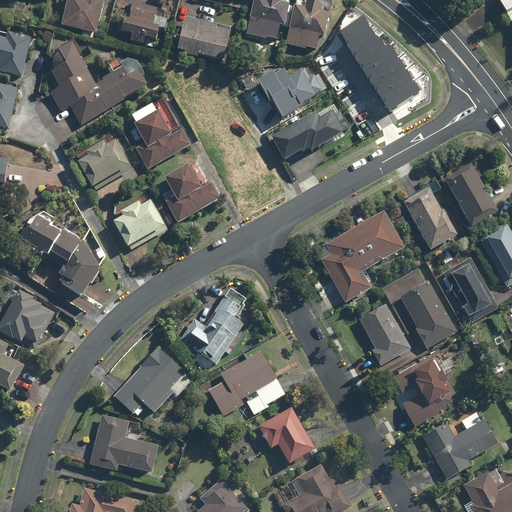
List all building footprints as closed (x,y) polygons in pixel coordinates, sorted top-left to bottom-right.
[(68,0),(62,27),(83,33),(82,37),(92,40),(93,35),(98,36),(106,0),(68,0)] [(255,0),(251,22),(258,24),(255,36),(278,41),(282,27),(286,28),(291,7),(282,4),(282,0),(255,0)] [(323,7),(297,0),(287,44),(317,51),(321,36),(325,37),(330,15),(321,13),(323,7)] [(511,0),(500,0),(511,22),(511,0)] [(158,9),(134,4),(130,21),(120,19),(117,32),(132,36),(131,43),(144,46),(146,39),(157,41),(159,30),(166,31),(169,20),(156,17),(158,9)] [(379,37),(364,14),(338,31),(390,110),(421,90),(384,34),(379,37)] [(234,31),(186,18),(178,51),(225,63),(234,31)] [(7,42),(0,39),(0,68),(0,69),(0,70),(0,72),(23,79),(33,41),(9,34),(7,42)] [(97,84),(74,45),(60,52),(59,53),(58,54),(58,55),(57,55),(57,56),(56,57),(56,58),(55,59),(55,60),(54,61),(54,62),(54,63),(54,64),(53,65),(53,66),(53,67),(53,68),(53,69),(53,70),(53,71),(53,72),(53,73),(53,74),(54,75),(61,88),(51,94),(63,114),(71,109),(83,129),(126,103),(126,102),(150,88),(144,77),(146,76),(136,58),(111,72),(113,75),(97,84)] [(256,79),(270,103),(274,100),(283,115),(329,88),(320,73),(309,80),(304,71),(290,80),(283,69),(277,73),(274,68),(256,79)] [(0,137),(6,139),(20,92),(0,86),(0,137)] [(374,96),(368,94),(346,107),(358,128),(384,112),(374,96)] [(138,145),(135,146),(149,172),(193,147),(183,131),(173,136),(156,106),(132,119),(138,129),(131,133),(138,145)] [(271,137),(283,158),(310,143),(312,148),(348,127),(339,110),(335,112),(334,109),(319,118),(316,112),(271,137)] [(89,156),(79,161),(93,188),(131,168),(117,141),(108,146),(106,143),(88,154),(89,156)] [(0,183),(7,184),(10,162),(0,160),(0,183)] [(472,165),(446,181),(474,228),(500,213),(472,165)] [(176,197),(166,202),(179,225),(223,202),(213,184),(208,186),(200,171),(194,174),(191,166),(166,179),(176,197)] [(403,201),(431,251),(459,235),(446,212),(443,214),(433,195),(442,190),(437,181),(403,201)] [(124,219),(116,223),(130,249),(167,228),(152,202),(141,208),(140,205),(122,215),(124,219)] [(44,213),(31,219),(19,239),(49,258),(52,254),(67,264),(60,276),(64,279),(61,284),(85,298),(102,270),(86,245),(53,226),(56,220),(44,213)] [(406,251),(386,213),(326,245),(331,255),(323,260),(347,304),(373,290),(364,273),(406,251)] [(511,232),(507,223),(480,238),(509,289),(511,286),(511,232)] [(471,259),(445,274),(473,324),(499,310),(471,259)] [(430,282),(402,298),(419,329),(417,330),(428,350),(459,333),(430,282)] [(207,330),(195,321),(181,340),(217,367),(245,326),(237,320),(246,307),(244,305),(247,301),(232,290),(214,315),(216,317),(207,330)] [(35,299),(19,291),(0,328),(0,333),(22,344),(25,339),(40,346),(48,329),(45,328),(51,317),(42,312),(44,308),(33,302),(35,299)] [(387,304),(359,320),(375,349),(372,351),(381,368),(413,351),(387,304)] [(11,345),(0,339),(0,386),(12,393),(25,367),(5,356),(11,345)] [(193,381),(158,349),(115,396),(137,417),(143,410),(142,409),(145,405),(156,414),(174,394),(178,397),(193,381)] [(286,396),(263,353),(222,375),(226,381),(209,390),(223,418),(248,405),(255,418),(270,410),(268,406),(286,396)] [(441,376),(431,358),(391,381),(399,396),(413,388),(419,397),(402,407),(415,429),(448,411),(442,402),(453,396),(447,385),(450,384),(445,374),(441,376)] [(316,452),(292,409),(258,428),(271,451),(280,446),(291,466),(316,452)] [(448,424),(424,437),(448,482),(473,468),(470,463),(500,446),(486,421),(482,423),(477,414),(462,423),(467,432),(456,438),(448,424)] [(130,422),(103,415),(91,467),(117,473),(119,466),(153,473),(159,447),(138,443),(140,434),(128,431),(130,422)] [(511,451),(511,438),(503,444),(509,454),(511,451)] [(335,488),(322,465),(285,486),(294,501),(282,507),(285,511),(349,511),(354,509),(340,484),(335,488)] [(495,468),(464,487),(473,504),(470,506),(473,511),(511,511),(511,484),(506,488),(495,468)] [(243,511),(248,508),(220,480),(200,500),(205,506),(198,511),(243,511)] [(81,507),(71,505),(69,511),(138,511),(141,502),(85,490),(81,507)]
